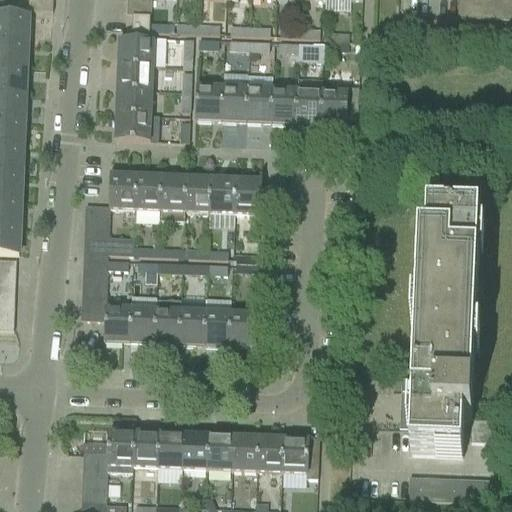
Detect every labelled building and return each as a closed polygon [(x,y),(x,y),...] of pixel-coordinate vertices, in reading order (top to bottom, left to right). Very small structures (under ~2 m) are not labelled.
[(325,0),(324,15),(349,16),(350,16),(350,4),(362,5),(362,0),(325,0)] [(468,0),(458,0),(457,22),(467,23),(468,0)] [(468,0),(467,23),(477,23),(478,0),(468,0)] [(478,0),(477,23),(487,23),(488,0),(485,0),(478,0)] [(487,23),(497,24),(498,1),(488,0),(487,23)] [(498,1),(497,24),(507,24),(508,1),(498,1)] [(53,4),(28,3),(27,15),(53,16),(53,4)] [(126,19),(132,19),(149,20),(150,20),(151,8),(127,7),(126,19)] [(0,46),(27,47),(28,21),(0,19),(0,46)] [(132,19),(131,37),(149,38),(149,29),(149,20),(132,19)] [(149,29),(149,38),(169,39),(169,30),(149,29)] [(180,30),(179,39),(199,40),(199,31),(180,30)] [(199,31),(199,40),(219,41),(219,32),(199,31)] [(230,32),(230,41),(249,42),(250,33),(230,32)] [(250,33),(249,42),(269,43),(270,34),(250,33)] [(280,34),(279,43),(299,44),(299,35),(280,34)] [(299,35),(299,44),(319,45),(319,36),(299,35)] [(329,38),(328,47),(348,48),(349,39),(329,38)] [(117,69),(117,70),(153,71),(153,65),(164,65),(165,46),(118,44),(118,46),(120,46),(119,69),(117,69)] [(184,45),(183,73),(191,74),(192,46),(184,45)] [(0,72),(26,74),(27,47),(0,46),(0,72)] [(199,46),(198,55),(218,55),(219,47),(199,46)] [(229,47),(229,56),(249,57),(249,48),(229,47)] [(348,48),(328,47),(328,55),(348,56),(348,48)] [(249,48),(249,57),(268,57),(269,49),(249,48)] [(279,49),(278,58),(298,59),(299,50),(279,49)] [(298,59),(298,66),(323,67),(323,51),(299,50),(298,59)] [(116,93),(116,94),(152,96),(153,71),(117,70),(119,70),(118,94),(116,93)] [(0,72),(0,99),(25,100),(26,74),(0,72)] [(182,78),(182,98),(190,99),(191,79),(182,78)] [(247,92),(245,128),(246,128),(246,126),(269,127),(269,129),(270,129),(271,93),(272,83),(247,82),(247,92)] [(220,127),(222,91),(197,90),(195,126),(197,126),(197,124),(220,125),(220,127)] [(244,128),(245,128),(247,92),(222,91),(220,127),(221,127),(221,125),(245,126),(244,128)] [(321,95),(320,131),(320,129),(344,130),(344,132),(345,132),(345,122),(357,122),(358,92),(346,92),(346,96),(321,95)] [(294,130),(295,130),(296,94),(271,93),(270,129),(271,129),(271,127),(294,128),(294,130)] [(115,119),(150,121),(151,121),(152,96),(116,94),(116,95),(118,95),(117,119),(115,119)] [(319,131),(320,131),(321,95),(296,94),(295,130),(295,128),(319,129),(319,131)] [(182,98),(181,118),(190,118),(190,99),(182,98)] [(0,99),(0,125),(24,127),(25,100),(0,99)] [(114,143),(114,145),(149,146),(158,147),(159,122),(150,122),(150,121),(115,119),(115,120),(117,120),(116,143),(114,143)] [(0,125),(0,152),(23,153),(24,127),(0,125)] [(180,148),(188,148),(189,128),(180,128),(180,148)] [(0,152),(0,178),(21,179),(23,153),(0,152)] [(0,178),(0,205),(20,206),(21,180),(0,178)] [(110,179),(109,211),(109,214),(134,215),(136,180),(135,180),(135,181),(112,181),(112,179),(110,179)] [(137,180),(136,180),(134,215),(134,227),(159,228),(159,226),(161,181),(160,181),(160,183),(136,182),(137,180)] [(161,181),(159,226),(184,227),(184,217),(185,182),(185,183),(161,183),(161,181)] [(186,182),(185,182),(184,217),(209,218),(210,183),(209,183),(209,184),(186,183),(186,182)] [(211,183),(210,183),(209,218),(234,219),(235,184),(234,184),(234,185),(211,185),(211,183)] [(236,184),(235,184),(234,219),(259,220),(260,185),(259,185),(259,187),(236,186),(236,184)] [(0,205),(0,231),(19,233),(20,206),(0,205)] [(85,210),(84,222),(108,223),(109,214),(109,211),(85,210)] [(462,461),(463,438),(463,425),(470,425),(470,424),(471,424),(479,220),(419,218),(412,390),(409,459),(462,461)] [(84,222),(84,235),(108,236),(108,223),(84,222)] [(0,259),(18,260),(18,259),(19,233),(0,231),(0,259)] [(84,235),(83,247),(107,248),(108,243),(108,236),(84,235)] [(107,248),(107,261),(132,263),(132,261),(133,244),(108,243),(107,248)] [(83,259),(83,260),(107,261),(107,248),(83,247),(83,259)] [(187,255),(187,265),(207,265),(207,255),(208,248),(195,248),(195,255),(187,255)] [(137,253),(137,263),(157,263),(158,254),(137,253)] [(158,254),(157,263),(177,264),(178,254),(158,254)] [(207,255),(207,265),(227,266),(227,256),(207,255)] [(237,260),(237,268),(257,269),(257,260),(237,260)] [(0,275),(16,276),(16,266),(0,265),(0,275)] [(82,266),(82,277),(106,278),(106,276),(106,275),(107,267),(82,266)] [(106,275),(106,276),(127,277),(127,268),(107,267),(106,275)] [(137,268),(137,278),(157,278),(157,269),(137,268)] [(257,269),(237,268),(236,277),(256,278),(257,269)] [(157,269),(157,278),(176,279),(177,269),(157,269)] [(186,270),(186,279),(206,280),(206,271),(186,270)] [(206,271),(206,280),(226,281),(226,271),(206,271)] [(0,275),(0,287),(15,288),(16,276),(0,275)] [(82,277),(81,289),(106,290),(106,278),(82,277)] [(0,287),(0,299),(15,300),(15,288),(0,287)] [(81,289),(81,301),(105,302),(106,290),(81,289)] [(0,311),(14,312),(15,300),(0,299),(0,311)] [(81,301),(80,313),(105,314),(105,312),(105,302),(81,301)] [(178,350),(180,315),(180,306),(155,305),(155,314),(154,349),(155,347),(178,348),(178,350)] [(205,316),(203,351),(204,351),(204,349),(227,350),(227,352),(228,352),(229,317),(230,306),(205,305),(205,316)] [(0,311),(0,323),(14,324),(14,312),(0,311)] [(128,348),(129,348),(130,313),(105,312),(105,314),(104,326),(103,347),(105,347),(105,345),(128,346),(128,348)] [(80,325),(104,326),(105,314),(80,313),(80,325)] [(153,349),(154,349),(155,314),(130,313),(129,348),(130,346),(153,347),(153,349)] [(202,351),(203,351),(205,316),(180,315),(178,350),(179,350),(179,348),(203,349),(202,351)] [(229,317),(228,352),(229,352),(229,350),(252,351),(252,353),(253,353),(255,318),(229,317)] [(0,323),(0,335),(12,335),(13,336),(14,324),(0,323)] [(470,424),(470,425),(469,447),(484,447),(485,425),(471,424),(470,424)] [(500,425),(485,425),(484,447),(499,448),(500,425)] [(107,471),(107,478),(132,479),(132,472),(134,437),(133,437),(133,439),(109,438),(109,436),(108,436),(107,459),(107,471)] [(134,437),(132,472),(157,473),(158,438),(158,440),(134,439),(134,437)] [(159,438),(158,438),(157,473),(182,474),(183,439),(182,439),(182,440),(159,439),(159,438)] [(184,439),(183,439),(182,474),(207,475),(208,440),(207,440),(207,441),(184,440),(184,439)] [(208,440),(207,475),(231,476),(233,441),(232,441),(232,442),(208,441),(208,440)] [(233,441),(231,476),(256,477),(257,442),(257,443),(233,442),(233,441)] [(258,442),(257,442),(256,477),(281,478),(282,443),(282,442),(282,444),(258,444),(258,442)] [(283,443),(282,443),(281,478),(306,479),(306,483),(317,484),(318,446),(308,446),(308,444),(306,444),(306,445),(283,444),(283,443)] [(83,458),(82,470),(107,471),(107,459),(83,458)] [(82,470),(82,482),(106,483),(107,478),(107,471),(82,470)] [(82,482),(81,494),(106,495),(106,483),(82,482)] [(423,482),(409,482),(408,505),(422,505),(423,482)] [(438,483),(423,482),(422,505),(437,506),(438,483)] [(453,483),(438,483),(437,506),(452,507),(453,483)] [(468,484),(453,483),(452,507),(467,507),(468,484)] [(483,484),(468,484),(467,507),(482,508),(483,484)] [(498,485),(483,484),(482,508),(497,508),(498,485)] [(81,494),(81,506),(105,507),(106,495),(81,494)]
